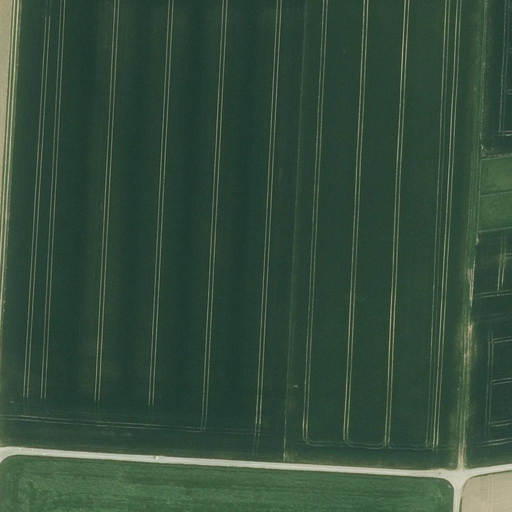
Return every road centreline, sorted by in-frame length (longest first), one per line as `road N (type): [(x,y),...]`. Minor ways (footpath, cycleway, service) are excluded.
road 1 (track): [(511,470),(459,478),(0,452)]
road 2 (track): [(481,0),(459,478)]
road 3 (track): [(17,0),(0,329)]
